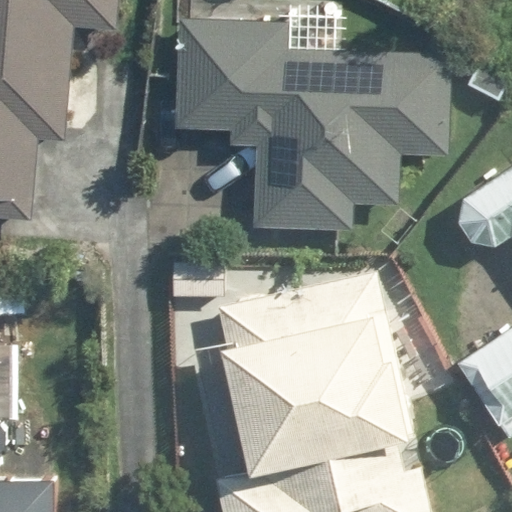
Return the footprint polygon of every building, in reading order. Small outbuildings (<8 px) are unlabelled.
[(0,0),(0,213),(41,216),(47,131),(73,133),(81,20),(123,23),(124,0),(0,0)] [(299,11),(196,8),(191,115),(246,118),(245,138),(275,140),(271,216),(365,222),(366,195),(404,197),(407,141),(453,143),(458,56),(297,48),(299,11)] [(511,169),(496,180),(493,181),(489,182),(484,183),(480,186),(477,189),(474,193),(471,197),(470,202),(469,207),(469,212),(470,216),(472,221),(475,225),(478,228),(482,232),(486,234),(491,235),(496,236),(500,236),(505,235),(510,233),(511,231),(511,321),(466,355),(511,419),(511,169)] [(395,268),(229,302),(242,346),(211,353),(243,511),(439,511),(428,457),(411,460),(406,433),(428,429),(395,268)] [(0,366),(3,332),(0,332),(0,511),(64,511),(67,477),(0,472),(0,448),(3,448),(6,446),(9,445),(11,442),(13,440),(15,437),(16,433),(16,430),(16,427),(15,423),(14,420),(12,417),(10,415),(7,413),(4,411),(1,410),(0,410),(0,366)]
